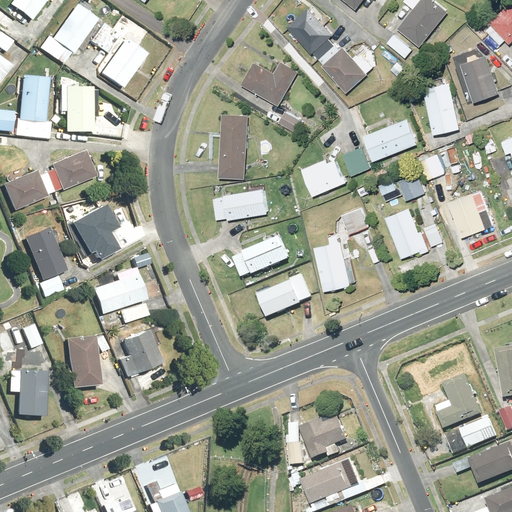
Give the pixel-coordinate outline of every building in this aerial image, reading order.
[(30,20),(44,0),(9,0),(7,4),(30,20)] [(345,0),(358,10),(365,0),(345,0)] [(421,46),(449,12),(434,0),(423,0),(399,29),(421,46)] [(511,45),(511,44),(511,2),(490,24),(511,45)] [(71,53),(94,20),(73,5),(49,38),(71,53)] [(309,7),(288,26),(313,54),(334,35),(309,7)] [(0,9),(0,26),(6,30),(14,19),(0,9)] [(0,33),(0,48),(4,52),(12,42),(0,33)] [(120,88),(144,55),(120,38),(96,71),(120,88)] [(345,47),(323,65),(347,93),(369,74),(345,47)] [(487,55),(461,64),(475,103),(501,94),(487,55)] [(0,78),(9,66),(0,59),(0,78)] [(256,60),(242,83),(280,105),(300,71),(282,61),(276,72),(256,60)] [(48,78),(19,75),(15,121),(44,124),(48,78)] [(453,83),(426,89),(435,134),(463,129),(453,83)] [(89,86),(62,87),(63,132),(90,132),(89,86)] [(271,104),(267,112),(282,119),(280,124),(298,133),(304,121),(271,104)] [(0,133),(11,134),(13,111),(0,109),(0,133)] [(247,178),(249,115),(224,114),(222,178),(247,178)] [(365,136),(375,161),(418,144),(408,119),(365,136)] [(511,137),(501,141),(506,155),(511,152),(511,137)] [(494,139),(483,144),(489,156),(499,151),(494,139)] [(470,146),(459,149),(463,162),(474,159),(470,146)] [(364,147),(345,155),(354,177),(373,169),(364,147)] [(83,150),(48,164),(59,190),(93,177),(83,150)] [(338,155),(303,169),(314,196),(348,182),(338,155)] [(34,170),(0,183),(0,185),(10,210),(45,196),(34,170)] [(420,173),(399,182),(407,203),(429,194),(420,173)] [(451,176),(431,180),(434,190),(453,185),(451,176)] [(226,196),(230,220),(269,213),(265,189),(226,196)] [(483,190),(450,202),(463,238),(496,225),(483,190)] [(92,197),(75,205),(80,215),(97,207),(92,197)] [(68,225),(87,256),(95,251),(100,260),(120,248),(111,233),(122,227),(108,202),(68,225)] [(410,207),(386,217),(402,259),(420,252),(421,255),(431,251),(423,231),(420,232),(410,207)] [(363,208),(343,216),(350,236),(371,228),(363,208)] [(438,223),(425,229),(434,248),(447,243),(438,223)] [(46,227),(22,237),(39,280),(64,270),(46,227)] [(371,234),(364,237),(371,253),(378,250),(371,234)] [(243,251),(252,275),(290,260),(281,236),(243,251)] [(342,241),(315,247),(325,291),(352,285),(342,241)] [(145,250),(129,257),(134,268),(149,262),(145,250)] [(91,287),(100,314),(144,300),(136,273),(91,287)] [(61,290),(55,275),(37,283),(43,297),(61,290)] [(294,280),(257,294),(267,319),(303,305),(294,280)] [(144,304),(119,312),(122,324),(148,317),(144,304)] [(3,324),(0,325),(0,347),(3,353),(13,349),(14,352),(28,346),(29,350),(42,344),(32,323),(20,329),(18,326),(7,331),(3,324)] [(159,363),(145,329),(119,340),(126,355),(117,359),(124,378),(159,363)] [(92,335),(62,338),(67,388),(97,386),(92,335)] [(511,343),(496,346),(504,394),(511,393),(511,343)] [(162,367),(136,379),(142,392),(168,380),(162,367)] [(41,418),(45,371),(16,369),(12,416),(41,418)] [(483,411),(466,371),(444,380),(454,402),(437,410),(444,427),(483,411)] [(511,404),(500,411),(510,430),(511,428),(511,404)] [(323,415),(300,424),(313,455),(329,449),(327,444),(348,435),(339,413),(325,419),(323,415)] [(490,414),(446,432),(454,452),(498,433),(490,414)] [(511,439),(471,454),(480,479),(511,467),(511,439)] [(303,444),(291,444),(291,464),(303,464),(303,444)] [(301,475),(312,501),(354,485),(343,459),(301,475)] [(511,511),(511,483),(487,494),(494,511),(511,511)] [(190,511),(181,487),(154,498),(159,511),(190,511)] [(329,511),(357,511),(354,502),(329,511)]
